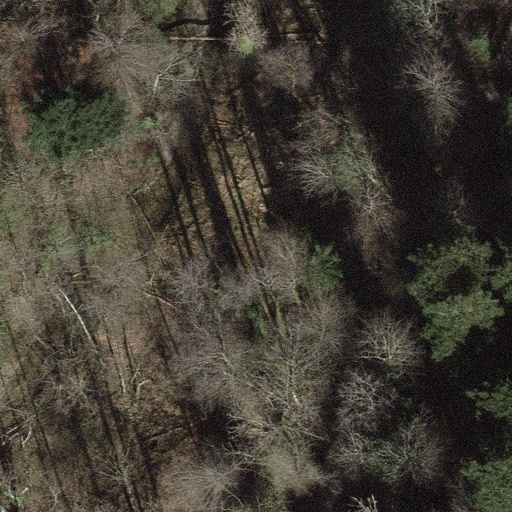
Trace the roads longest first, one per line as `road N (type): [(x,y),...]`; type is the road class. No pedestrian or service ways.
road 1 (track): [(328,511),(365,384),(511,56)]
road 2 (track): [(57,0),(48,52),(0,150)]
